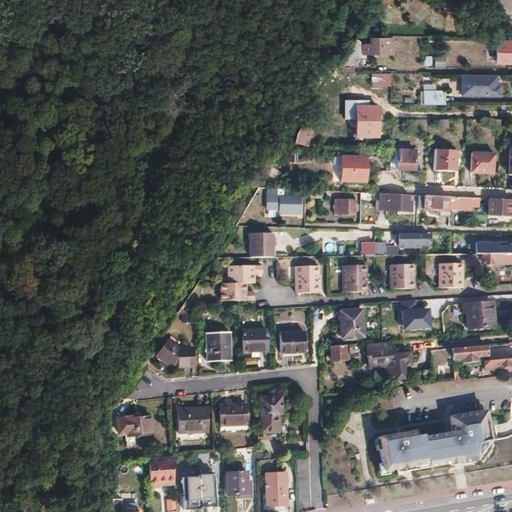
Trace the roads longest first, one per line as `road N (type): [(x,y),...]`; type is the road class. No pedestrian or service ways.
road 1 (track): [(34,511),(221,0)]
road 2 (unclassified): [(386,179),(402,191),(511,196)]
